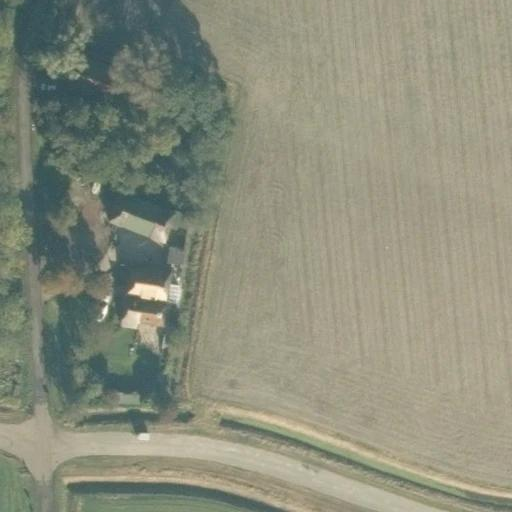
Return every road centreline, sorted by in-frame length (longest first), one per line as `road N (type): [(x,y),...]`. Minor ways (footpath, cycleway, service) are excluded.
road 1 (unclassified): [(40,445),(25,176),(26,66),(41,0)]
road 2 (unclassified): [(409,511),(202,448),(40,445)]
